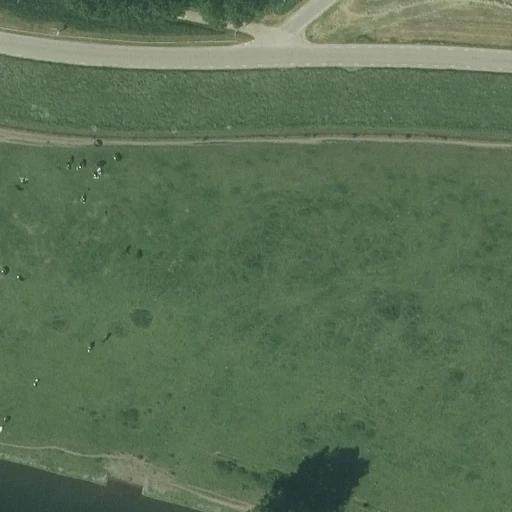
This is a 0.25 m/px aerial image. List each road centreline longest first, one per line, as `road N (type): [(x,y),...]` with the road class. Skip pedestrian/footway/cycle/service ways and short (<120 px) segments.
road 1 (tertiary): [(282,55),(116,56),(0,42)]
road 2 (tertiary): [(511,61),(282,55)]
